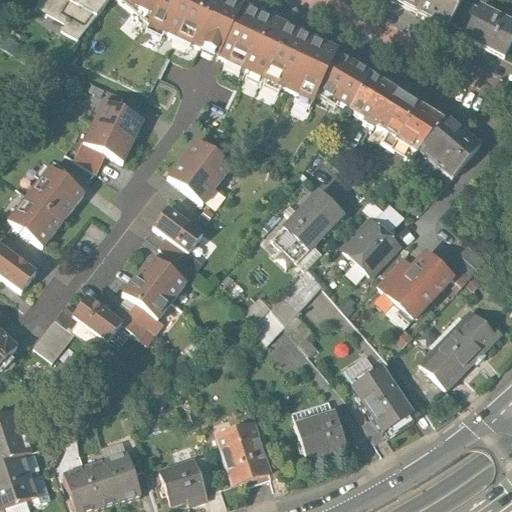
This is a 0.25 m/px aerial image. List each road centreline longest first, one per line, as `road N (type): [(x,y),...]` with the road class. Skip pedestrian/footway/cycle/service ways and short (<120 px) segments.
road 1 (residential): [(249,0),(194,122),(145,180),(146,219),(104,279),(69,291),(36,329),(0,300)]
road 2 (residential): [(511,97),(316,0)]
road 3 (primary): [(511,399),(423,467),(344,511)]
road 4 (primary): [(414,511),(511,443)]
